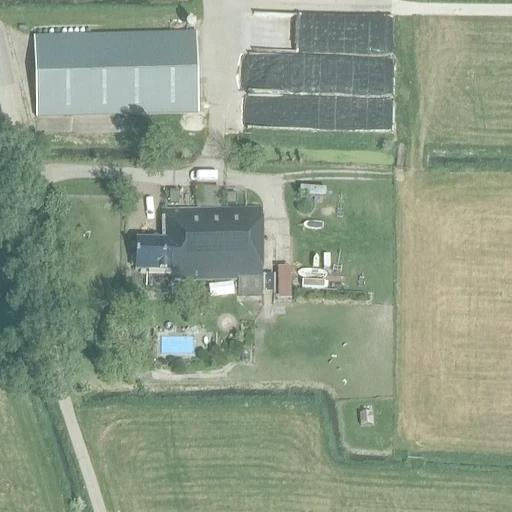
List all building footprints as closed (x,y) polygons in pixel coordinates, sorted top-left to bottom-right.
[(348,54),(395,55),(396,15),(348,14),(348,54)] [(196,110),(193,30),(32,36),(35,116),(196,110)] [(169,204),(179,204),(179,192),(169,192),(169,204)] [(235,204),(235,194),(227,194),(226,204),(235,204)] [(170,269),(170,280),(238,280),(237,297),(260,297),(260,281),(260,209),(160,208),(160,238),(132,238),(132,269),(170,269)]
